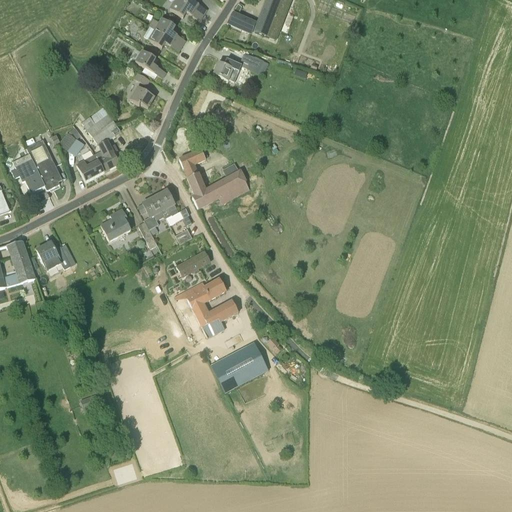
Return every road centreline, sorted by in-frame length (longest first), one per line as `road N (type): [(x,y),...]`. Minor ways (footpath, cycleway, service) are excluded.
road 1 (track): [(511,438),(333,376),(256,307)]
road 2 (unclassified): [(0,240),(136,171),(157,144)]
road 3 (residential): [(157,144),(200,48),(232,0)]
